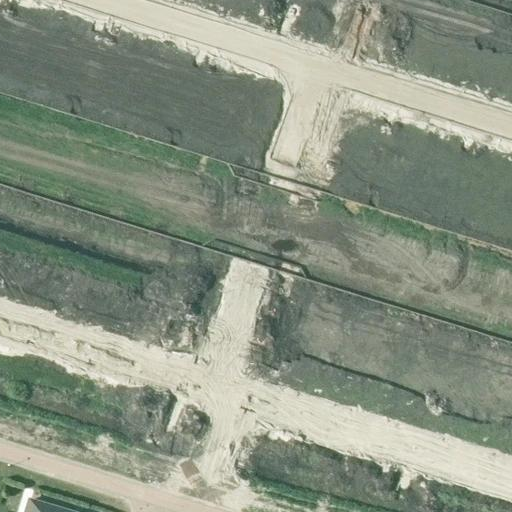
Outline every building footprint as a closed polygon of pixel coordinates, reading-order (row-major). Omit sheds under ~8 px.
[(406,12),(397,40),(430,50),(427,60),(451,67),(457,45),(471,49),(476,33),(406,12)] [(0,63),(25,71),(32,48),(15,43),(20,26),(4,22),(5,20),(0,18),(0,63)] [(71,42),(61,73),(109,88),(104,103),(122,108),(134,70),(116,65),(118,57),(71,42)] [(489,47),(480,76),(511,86),(511,44),(508,43),(505,52),(489,47)] [(150,85),(142,111),(156,116),(159,107),(207,122),(217,87),(169,73),(164,89),(150,85)] [(362,145),(355,166),(370,170),(361,197),(380,203),(389,174),(382,172),(392,141),(372,135),(368,147),(362,145)] [(410,160),(403,181),(418,185),(409,212),(428,218),(437,189),(430,187),(440,156),(420,150),(416,162),(410,160)] [(458,175),(451,196),(466,200),(458,227),(476,233),(485,204),(478,202),(488,171),(468,165),(464,177),(458,175)] [(511,191),(506,190),(500,211),(511,214),(511,221),(506,242),(511,243),(511,191)] [(63,511),(29,502),(25,511),(63,511)]
